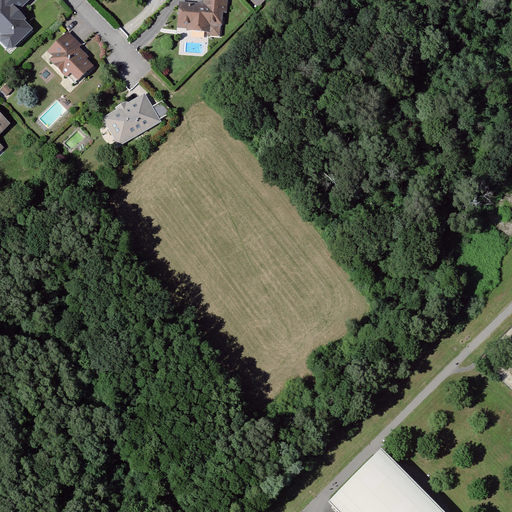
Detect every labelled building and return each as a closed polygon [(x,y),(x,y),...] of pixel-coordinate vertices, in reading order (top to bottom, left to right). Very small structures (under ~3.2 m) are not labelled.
[(25,0),(0,0),(2,1),(0,3),(0,42),(6,49),(26,31),(10,14),(25,0)] [(181,6),(179,23),(189,23),(189,28),(188,30),(207,32),(207,23),(220,24),(221,12),(225,11),(226,0),(207,0),(206,10),(200,10),(200,7),(181,6)] [(51,62),(66,77),(70,73),(78,81),(91,68),(84,60),(75,51),(77,49),(80,46),(68,34),(49,53),(55,58),(51,62)] [(86,58),(77,49),(75,51),(84,60),(86,58)] [(74,85),(78,81),(70,73),(66,77),(74,85)] [(6,85),(1,90),(6,95),(11,90),(6,85)] [(127,106),(118,112),(105,119),(118,142),(156,121),(142,97),(127,106)] [(118,112),(127,106),(125,102),(116,108),(118,112)] [(430,511),(417,498),(413,494),(419,488),(417,486),(416,485),(414,483),(412,481),(410,480),(408,479),(405,477),(403,476),(401,475),(399,474),(396,473),(394,472),(392,472),(378,457),(330,503),(338,511),(430,511)] [(422,495),(419,488),(413,494),(417,498),(422,495)]
